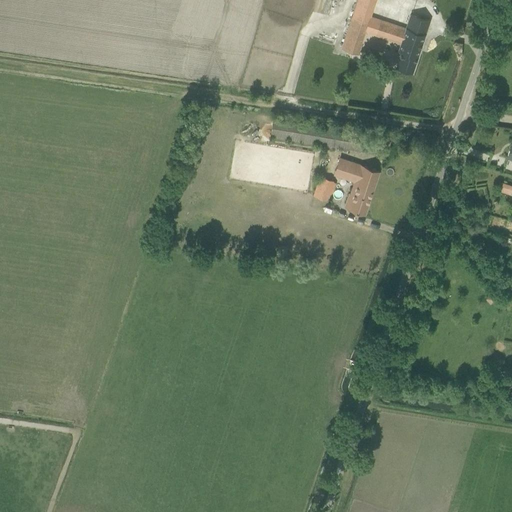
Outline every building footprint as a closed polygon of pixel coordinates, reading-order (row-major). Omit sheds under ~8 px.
[(319,0),(319,13),(330,14),(331,0),(319,0)] [(397,67),(412,72),(429,20),(411,14),(407,28),(371,17),(376,0),(357,0),(342,48),(359,54),(361,46),(360,46),(365,31),(402,43),(399,52),(401,53),(397,67)] [(366,151),(368,133),(273,118),(271,136),(366,151)] [(350,208),(365,213),(379,171),(361,165),(340,158),(335,174),(355,181),(351,194),(354,195),(350,208)] [(326,200),(329,192),(333,192),(336,183),(333,180),(320,176),(314,196),(326,200)] [(511,195),(511,194),(511,184),(502,181),(499,191),(511,195)]
